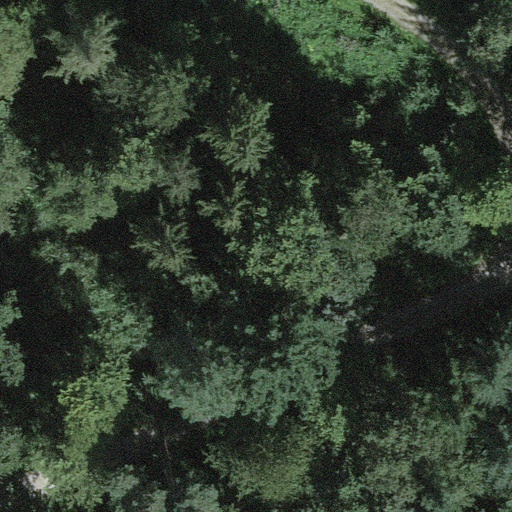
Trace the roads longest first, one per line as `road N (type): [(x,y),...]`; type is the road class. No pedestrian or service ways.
road 1 (track): [(0,498),(511,258)]
road 2 (track): [(384,0),(473,67),(511,126)]
